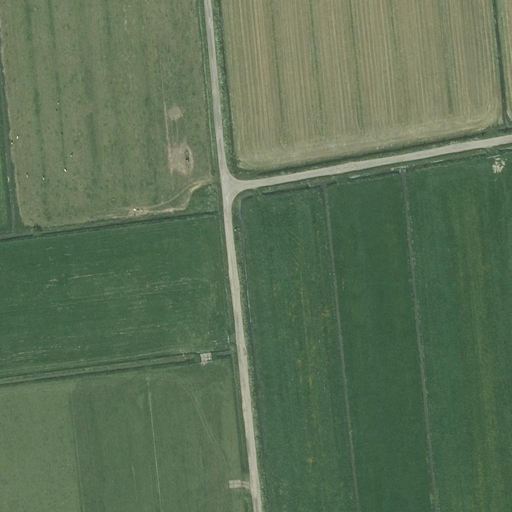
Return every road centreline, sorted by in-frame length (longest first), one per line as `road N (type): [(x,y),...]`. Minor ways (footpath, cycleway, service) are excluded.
road 1 (unclassified): [(258,511),(225,189)]
road 2 (unclassified): [(225,189),(511,138)]
road 3 (unclassified): [(225,189),(207,0)]
